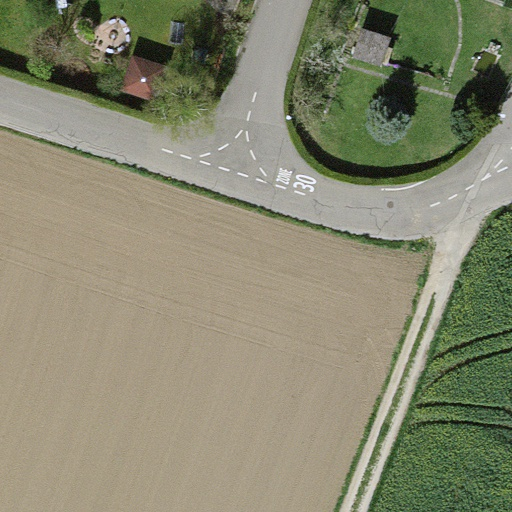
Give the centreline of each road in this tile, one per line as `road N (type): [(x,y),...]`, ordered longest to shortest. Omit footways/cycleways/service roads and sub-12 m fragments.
road 1 (track): [(358,511),(478,204)]
road 2 (residential): [(233,181),(387,219),(478,204),(511,158)]
road 3 (residential): [(0,107),(233,181)]
road 4 (residential): [(233,181),(295,0)]
